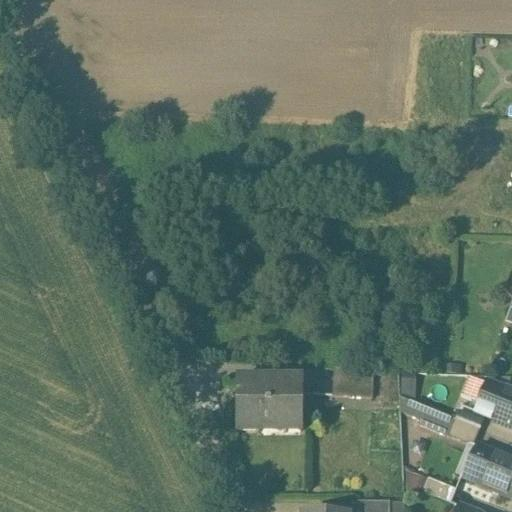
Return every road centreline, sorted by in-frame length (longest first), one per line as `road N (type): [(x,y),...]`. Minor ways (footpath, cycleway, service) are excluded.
road 1 (track): [(89,196),(149,213),(375,216),(474,192),(511,136)]
road 2 (track): [(168,353),(0,4)]
road 3 (residential): [(0,438),(87,243)]
road 4 (residential): [(240,511),(168,353)]
